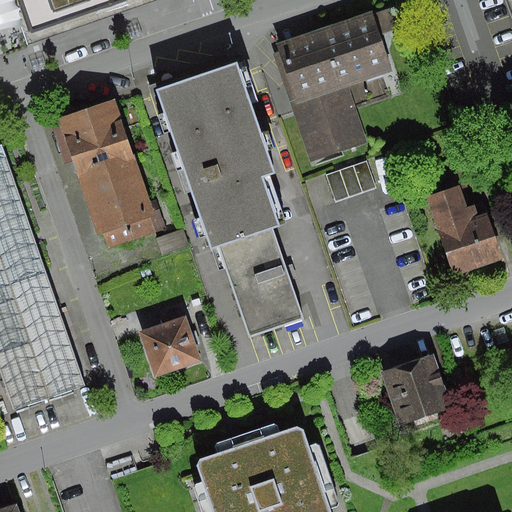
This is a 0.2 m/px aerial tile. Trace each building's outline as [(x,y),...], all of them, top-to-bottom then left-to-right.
[(20,0),(32,32),(128,0),(20,0)] [(377,18),(275,51),(313,168),(375,148),(362,108),(402,95),(377,18)] [(163,94),(253,343),(302,325),(270,237),(284,232),(266,183),(284,176),(245,65),(163,94)] [(128,102),(71,123),(118,252),(174,232),(128,102)] [(89,388),(3,145),(0,146),(0,365),(16,413),(89,388)] [(369,158),(329,173),(338,200),(379,185),(369,158)] [(479,181),(426,199),(454,281),(511,260),(511,257),(497,215),(491,217),(479,181)] [(184,317),(141,332),(158,380),(201,365),(184,317)] [(432,352),(379,369),(397,428),(450,412),(432,352)] [(334,511),(302,424),(193,464),(210,511),(334,511)] [(22,511),(18,500),(0,506),(0,511),(22,511)]
